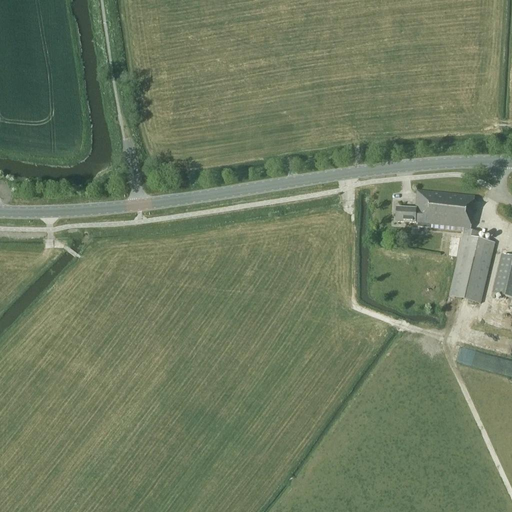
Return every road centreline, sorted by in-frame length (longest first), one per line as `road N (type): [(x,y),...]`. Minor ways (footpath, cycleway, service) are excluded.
road 1 (tertiary): [(500,161),(344,173),(137,205),(0,212)]
road 2 (track): [(344,173),(355,306),(454,340)]
road 3 (track): [(107,0),(126,143)]
